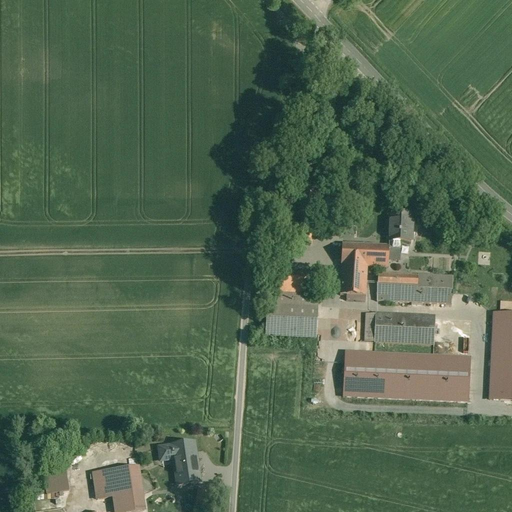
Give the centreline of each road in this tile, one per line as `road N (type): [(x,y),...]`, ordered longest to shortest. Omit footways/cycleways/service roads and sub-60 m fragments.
road 1 (unclassified): [(231,511),(252,247),(309,51),(327,28)]
road 2 (secondary): [(327,28),(511,214)]
road 3 (track): [(252,247),(0,250)]
road 4 (unknown): [(251,260),(328,248),(331,180),(399,102)]
